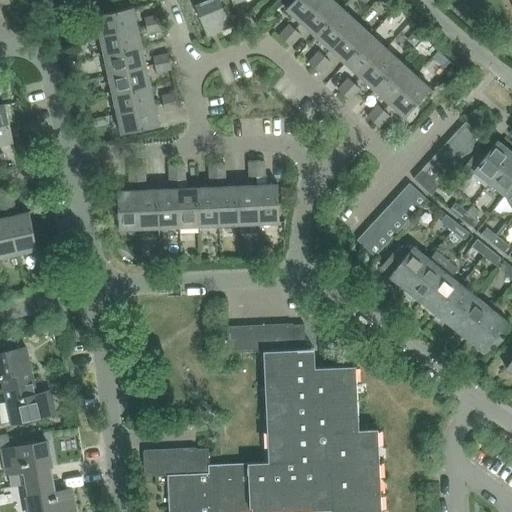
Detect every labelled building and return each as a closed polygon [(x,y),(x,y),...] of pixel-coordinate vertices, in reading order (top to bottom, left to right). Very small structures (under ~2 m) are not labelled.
[(218,0),(207,0),(195,5),(207,36),(229,27),(218,0)] [(301,24),(322,0),(294,0),(285,10),(301,24)] [(315,37),(342,8),(332,0),(322,0),(301,24),(315,37)] [(95,16),(99,37),(137,28),(133,8),(95,16)] [(324,57),(330,50),(356,22),(342,8),(315,37),(322,43),(316,50),(318,52),(308,63),(314,68),(324,57)] [(144,18),(145,26),(160,23),(159,15),(144,18)] [(330,50),(345,64),(371,35),(356,22),(330,50)] [(160,23),(145,26),(147,34),(162,30),(160,23)] [(279,36),(285,41),(294,30),(289,25),(279,36)] [(99,37),(104,56),(141,48),(137,28),(99,37)] [(294,30),(285,41),(290,46),(300,35),(294,30)] [(345,64),(359,77),(386,48),(371,35),(345,64)] [(104,56),(108,75),(146,67),(141,48),(104,56)] [(359,77),(374,91),(401,62),(386,48),(359,77)] [(152,57),(154,64),(169,61),(167,54),(152,57)] [(330,62),(324,57),(314,68),(320,73),(330,62)] [(169,61),(154,64),(156,73),(171,69),(169,61)] [(374,91),(389,104),(415,75),(401,62),(374,91)] [(108,75),(112,95),(150,86),(146,67),(108,75)] [(415,75),(389,104),(404,118),(431,89),(415,75)] [(338,90),(344,95),(354,84),(348,79),(338,90)] [(354,84),(344,95),(349,100),(359,89),(354,84)] [(112,95),(117,114),(154,106),(150,86),(112,95)] [(161,96),(163,103),(178,100),(176,93),(161,96)] [(178,100),(163,103),(165,112),(179,108),(178,100)] [(4,105),(0,105),(0,145),(13,142),(4,105)] [(367,116),(374,122),(384,111),(377,105),(367,116)] [(154,106),(117,114),(121,135),(159,126),(154,106)] [(384,111),(374,122),(379,127),(389,116),(384,111)] [(89,120),(80,122),(82,135),(92,133),(89,120)] [(465,122),(457,131),(475,147),(483,138),(465,122)] [(457,131),(450,139),(467,155),(475,147),(457,131)] [(450,139),(442,147),(460,163),(467,155),(450,139)] [(489,184),(511,155),(511,152),(497,141),(485,156),(477,150),(458,173),(467,181),(474,173),(489,184)] [(442,147),(435,155),(453,171),(460,163),(442,147)] [(435,155),(427,164),(445,180),(453,171),(435,155)] [(504,197),(511,187),(511,155),(489,184),(504,197)] [(264,161),(256,162),(257,177),(264,176),(264,161)] [(257,177),(256,162),(248,162),(249,177),(257,177)] [(217,178),(216,163),(208,164),(209,179),(217,178)] [(224,163),(216,163),(217,178),(225,178),(224,163)] [(427,164),(420,172),(438,188),(445,180),(427,164)] [(178,180),(177,165),(168,165),(169,180),(178,180)] [(184,165),(177,165),(178,180),(185,180),(184,165)] [(144,166),(136,167),(137,182),(145,181),(144,166)] [(137,182),(136,167),(129,167),(129,182),(137,182)] [(438,188),(420,172),(413,179),(431,195),(438,188)] [(409,184),(401,192),(419,209),(427,200),(409,184)] [(257,185),(237,186),(238,225),(258,224),(257,185)] [(277,185),(257,185),(258,224),(279,223),(277,185)] [(237,186),(217,187),(219,226),(238,225),(237,186)] [(217,187),(197,188),(199,227),(219,226),(217,187)] [(197,188),(177,189),(179,228),(199,227),(197,188)] [(177,189),(157,190),(159,228),(179,228),(177,189)] [(157,190),(137,191),(139,229),(159,228),(157,190)] [(139,229),(137,191),(117,192),(118,230),(139,229)] [(11,192),(4,193),(6,208),(14,206),(11,192)] [(401,192),(393,200),(411,217),(419,209),(401,192)] [(393,200),(386,209),(403,225),(411,217),(393,200)] [(449,210),(460,219),(466,212),(455,203),(449,210)] [(386,209),(378,217),(396,233),(403,225),(386,209)] [(466,212),(460,219),(472,229),(478,221),(466,212)] [(29,213),(8,217),(17,255),(37,250),(29,213)] [(440,222),(451,231),(456,223),(445,215),(440,222)] [(8,217),(0,218),(0,258),(17,255),(8,217)] [(378,217),(371,225),(388,241),(396,233),(378,217)] [(456,223),(451,231),(463,240),(469,233),(456,223)] [(371,225),(363,233),(381,249),(388,241),(371,225)] [(481,235),(491,244),(497,237),(486,228),(481,235)] [(381,249),(363,233),(357,240),(374,257),(381,249)] [(497,237),(491,244),(503,253),(509,246),(497,237)] [(471,247),(482,255),(488,248),(477,239),(471,247)] [(446,240),(441,246),(445,249),(449,243),(446,240)] [(389,277),(405,290),(429,260),(413,247),(407,254),(397,247),(381,267),(390,275),(389,277)] [(272,248),(260,248),(260,257),(272,257),(272,248)] [(488,248),(482,255),(494,265),(500,258),(488,248)] [(405,290),(421,302),(451,263),(435,251),(429,260),(405,290)] [(421,302),(436,315),(460,284),(450,276),(457,268),(451,263),(421,302)] [(502,272),(511,279),(511,267),(508,265),(502,272)] [(436,315),(452,327),(476,297),(460,284),(436,315)] [(452,327),(467,339),(491,309),(476,297),(452,327)] [(491,309),(467,339),(477,347),(475,349),(483,355),(494,347),(503,340),(497,335),(507,322),(491,309)] [(381,511),(377,429),(358,430),(355,366),(314,368),(314,349),(305,350),(304,325),(227,328),(228,353),(263,352),(268,462),(209,465),(208,449),(143,452),(144,477),(167,475),(168,511),(292,511),(313,511),(381,511)] [(0,378),(2,389),(33,383),(25,347),(0,353),(0,378)] [(33,383),(2,389),(10,425),(55,415),(49,391),(36,394),(33,383)] [(10,487),(24,485),(51,480),(48,467),(51,466),(46,442),(10,448),(8,438),(0,439),(0,450),(5,476),(8,476),(10,487)] [(51,480),(24,485),(27,496),(24,497),(26,511),(74,511),(71,490),(53,493),(51,480)]
